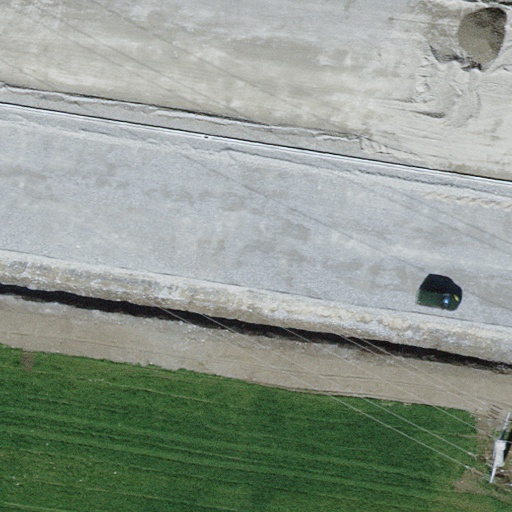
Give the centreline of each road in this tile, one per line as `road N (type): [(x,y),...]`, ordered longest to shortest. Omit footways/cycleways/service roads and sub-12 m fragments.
road 1 (motorway): [(511,125),(0,37)]
road 2 (motorway): [(0,195),(511,283)]
